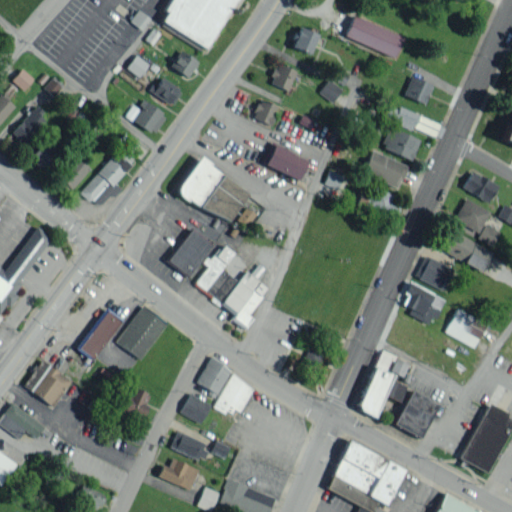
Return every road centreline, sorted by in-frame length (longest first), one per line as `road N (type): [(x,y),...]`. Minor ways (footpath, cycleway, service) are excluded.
road 1 (residential): [(511,0),(331,417)]
road 2 (residential): [(0,170),(206,332),(331,417)]
road 3 (primary): [(274,0),(95,245)]
road 4 (residential): [(206,332),(117,511)]
road 5 (residential): [(331,417),(505,511)]
road 6 (residential): [(26,36),(168,155)]
road 7 (residential): [(411,462),(511,317)]
road 8 (primary): [(95,245),(0,367)]
